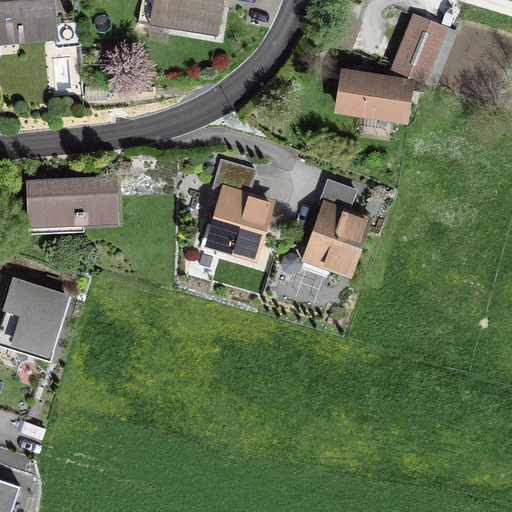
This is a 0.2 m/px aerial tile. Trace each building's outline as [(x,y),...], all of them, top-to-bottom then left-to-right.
[(0,0),(0,38),(52,34),(52,40),(54,40),(50,0),(0,0)] [(151,0),(149,20),(217,32),(222,0),(151,0)] [(391,70),(394,71),(407,76),(423,83),(445,29),(413,16),(391,70)] [(346,54),(355,30),(331,21),(322,46),(346,54)] [(407,76),(394,71),(390,81),(342,74),(337,110),(404,120),(409,84),(404,84),(407,76)] [(259,232),(262,233),(266,219),(264,218),(268,204),(246,198),(254,171),(220,161),(212,189),(224,192),(214,227),(206,225),(201,242),(252,257),(259,232)] [(26,184),(31,184),(32,219),(81,217),(81,225),(116,223),(114,178),(26,182),(26,184)] [(354,191),(327,182),(318,206),(325,208),(307,258),(346,272),(364,222),(345,215),(354,191)] [(12,281),(0,320),(0,345),(50,361),(68,298),(12,281)] [(10,511),(19,486),(0,479),(0,511),(10,511)]
